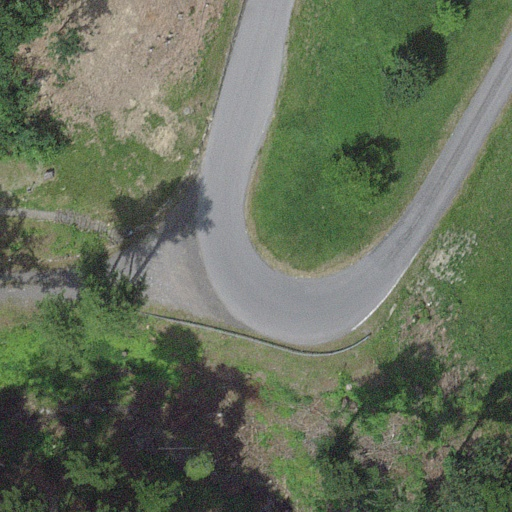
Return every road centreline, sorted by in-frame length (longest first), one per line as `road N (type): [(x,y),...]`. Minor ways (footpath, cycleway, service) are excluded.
road 1 (tertiary): [(511,60),(414,225),(340,288),(285,297),(243,267),(225,209),(274,0)]
road 2 (track): [(230,239),(0,282)]
